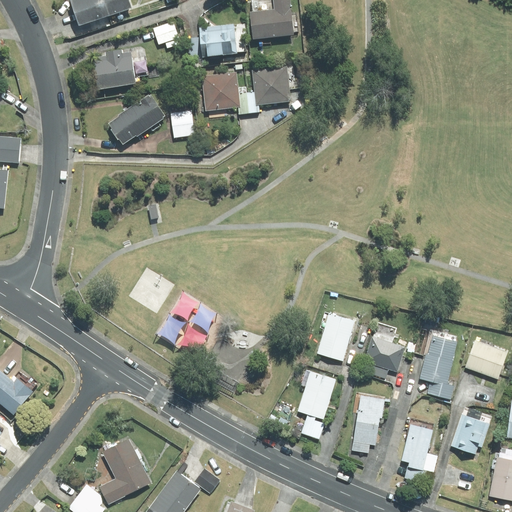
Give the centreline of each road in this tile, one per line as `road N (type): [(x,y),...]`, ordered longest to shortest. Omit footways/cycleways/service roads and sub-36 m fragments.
road 1 (residential): [(391,511),(238,443),(109,364)]
road 2 (residential): [(15,0),(50,88),(57,149),(39,265),(19,305)]
road 3 (residential): [(0,507),(109,364)]
